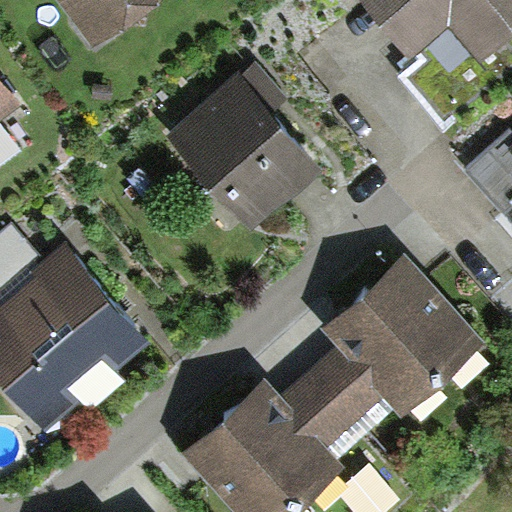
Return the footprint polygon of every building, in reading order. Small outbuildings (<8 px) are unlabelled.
[(67,0),(91,32),(135,0),(67,0)] [(511,0),(373,0),(406,43),(448,11),(479,51),(511,25),(511,0)] [(265,94),(239,65),(170,127),(252,217),(320,156),(265,94)] [(0,112),(21,98),(0,68),(0,112)] [(511,124),(511,123),(465,163),(500,202),(511,192),(511,124)] [(0,364),(45,420),(150,335),(68,234),(0,289),(0,364)] [(323,314),(342,338),(384,386),(399,403),(478,336),(401,247),(323,314)] [(357,408),(384,386),(342,338),(317,360),(357,408)] [(317,360),(284,387),(325,434),(357,408),(317,360)] [(283,511),(346,458),(325,434),(284,387),(269,369),(181,445),(238,511),(283,511)]
